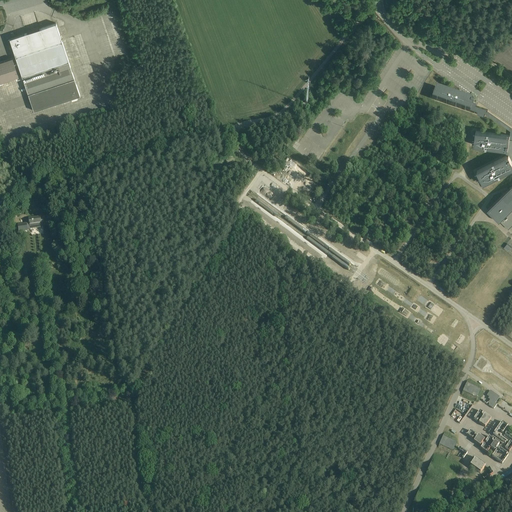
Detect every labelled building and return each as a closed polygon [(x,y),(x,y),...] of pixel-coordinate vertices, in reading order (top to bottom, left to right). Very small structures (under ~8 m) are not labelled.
[(23,34),(8,39),(9,39),(10,39),(34,111),(80,95),(56,23),(39,28),(43,39),(30,43),(27,33),(23,34)] [(0,82),(19,77),(14,63),(16,62),(15,58),(13,58),(12,58),(0,61),(0,82)] [(3,83),(7,95),(14,93),(10,80),(3,83)] [(511,185),(508,190),(487,210),(499,222),(511,209),(511,127),(487,111),(488,110),(473,105),(474,103),(471,102),(472,99),(469,98),(436,87),(432,99),(484,117),(485,114),(510,131),(510,135),(476,131),(474,131),(472,145),(474,145),(505,149),(507,156),(477,171),(476,172),(482,184),(483,183),(483,184),(511,169),(511,185)] [(274,194),(270,200),(275,204),(279,198),(274,194)] [(29,224),(18,225),(19,232),(30,230),(30,229),(38,228),(37,226),(41,225),(40,217),(28,219),(29,224)] [(480,389),(466,383),(462,391),(476,398),(480,389)] [(500,398),(490,391),(487,396),(489,398),(488,399),(490,400),(488,403),(490,404),(489,405),(494,409),(497,405),(495,404),(500,398)] [(473,419),(478,422),(484,414),(479,410),(473,419)] [(485,415),(479,423),(485,427),(491,419),(485,415)] [(503,433),(507,426),(502,422),(493,435),(507,446),(505,449),(509,452),(511,448),(511,437),(506,433),(505,435),(503,433)] [(484,440),(478,435),(474,441),(480,446),(484,440)] [(457,443),(442,436),(438,445),(453,451),(457,443)] [(495,450),(499,444),(495,441),(490,447),(495,450)] [(464,457),(467,452),(459,447),(456,451),(464,457)] [(498,457),(497,460),(501,463),(507,453),(499,448),(495,455),(498,457)] [(485,467),(475,460),(470,466),(480,473),(485,467)] [(425,476),(445,485),(451,470),(431,461),(425,476)] [(412,506),(426,511),(433,511),(439,500),(419,491),(412,506)]
